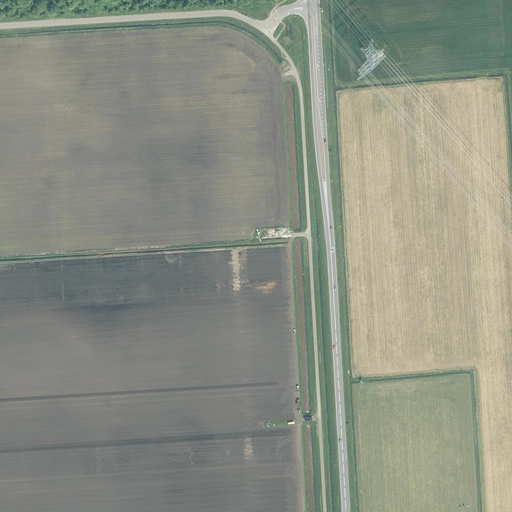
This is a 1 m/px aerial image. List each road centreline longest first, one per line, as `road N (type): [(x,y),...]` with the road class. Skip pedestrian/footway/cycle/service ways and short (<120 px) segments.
road 1 (unclassified): [(324,511),(301,99),(289,59)]
road 2 (trunk): [(345,511),(326,205)]
road 3 (tertiary): [(0,26),(229,13),(265,31)]
road 4 (trunk): [(308,7),(326,205)]
road 5 (trunk): [(326,205),(317,7)]
